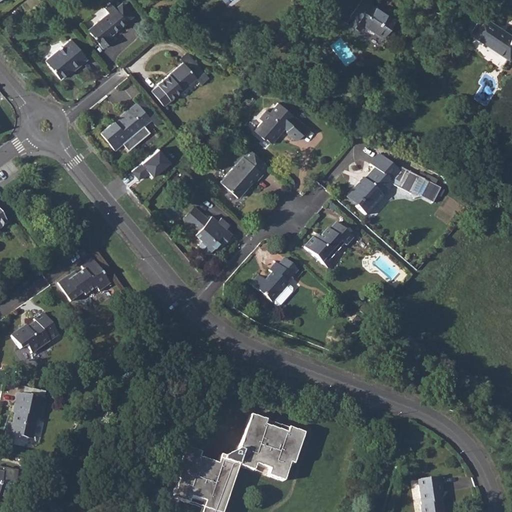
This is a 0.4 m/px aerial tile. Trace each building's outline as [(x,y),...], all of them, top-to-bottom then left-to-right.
[(361,0),(360,0),(346,22),(358,30),(361,25),(380,37),(393,20),(361,0)] [(107,12),(86,29),(101,47),(110,39),(108,37),(126,22),(110,2),(104,8),(107,12)] [(511,38),(481,18),(470,34),(507,59),(511,51),(511,38)] [(69,39),(44,60),(58,78),(78,62),(80,64),(86,58),(69,39)] [(194,77),(187,67),(182,62),(156,84),(157,85),(150,91),(162,105),(180,90),(194,77)] [(136,102),(100,132),(114,150),(122,143),(128,150),(149,132),(143,125),(150,119),(136,102)] [(261,120),(253,129),(262,138),(263,136),(270,142),(278,134),(276,132),(282,126),(285,129),(284,131),(295,140),(306,127),(277,102),(268,111),(265,109),(259,117),(261,120)] [(248,147),(234,163),(218,181),(236,198),(244,190),(242,189),(252,178),(255,181),(262,174),(260,173),(267,165),(248,147)] [(159,148),(132,171),(140,181),(148,174),(153,179),(172,164),(159,148)] [(362,178),(347,195),(357,204),(355,207),(365,215),(392,185),(410,194),(413,198),(420,196),(432,202),(439,187),(400,168),(397,171),(378,154),(369,165),(374,168),(363,180),(362,178)] [(203,214),(191,226),(196,230),(192,234),(199,240),(195,244),(206,254),(216,243),(220,246),(230,235),(224,229),(228,225),(220,217),(216,222),(210,216),(208,218),(203,214)] [(315,241),(312,238),(311,238),(302,248),(323,266),(326,263),(343,244),(344,246),(351,237),(334,222),(328,230),(325,228),(318,237),(315,241)] [(70,276),(67,272),(55,281),(68,299),(80,291),(82,294),(93,286),(96,290),(107,282),(89,256),(78,264),(80,268),(73,273),(70,276)] [(261,279),(257,284),(253,289),(275,307),(279,307),(291,292),(291,289),(285,284),(290,278),(289,277),(275,265),(274,264),(267,272),(270,274),(266,279),(268,281),(266,283),(261,279)] [(25,324),(10,335),(26,356),(57,334),(42,313),(33,319),(35,321),(27,326),(25,324)] [(6,420),(4,432),(25,437),(31,433),(35,416),(40,417),(44,397),(15,391),(11,408),(13,408),(10,421),(6,420)] [(211,511),(201,508),(199,511),(171,511),(176,499),(186,502),(188,496),(203,501),(222,508),(230,483),(226,481),(232,464),(236,466),(251,471),(253,464),(268,469),(266,476),(282,481),(288,463),(291,464),(301,433),(286,428),(284,433),(263,425),(264,421),(249,416),(238,446),(237,449),(223,456),(218,454),(216,463),(198,458),(200,452),(183,446),(172,477),(176,479),(164,511),(211,511)] [(0,493),(8,495),(10,484),(14,485),(17,470),(0,466),(0,493)] [(438,477),(416,481),(420,505),(419,505),(420,511),(442,511),(439,493),(441,492),(438,477)]
